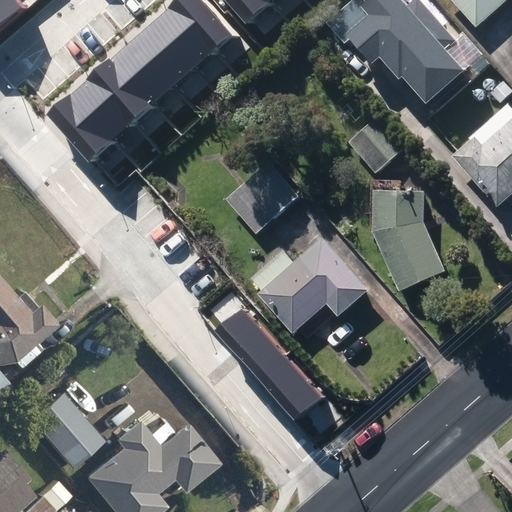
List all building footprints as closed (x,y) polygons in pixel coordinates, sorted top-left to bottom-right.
[(27,9),(19,0),(0,0),(0,33),(28,10),(27,9)] [(202,0),(180,0),(175,4),(215,51),(233,35),(202,0)] [(267,0),(230,0),(251,24),(273,6),(267,0)] [(415,0),(407,7),(400,0),(366,0),(333,29),(345,42),(349,39),(370,64),(380,55),(399,77),(402,74),(426,102),(462,71),(443,49),(453,39),(419,0),(415,0)] [(445,0),(475,32),(509,0),(445,0)] [(154,22),(194,68),(215,51),(175,4),(154,22)] [(154,22),(134,39),(174,85),(194,68),(154,22)] [(114,56),(154,102),(174,85),(134,39),(114,56)] [(114,56),(94,73),(134,119),(154,102),(114,56)] [(72,92),(112,138),(134,119),(94,73),(72,92)] [(72,92),(48,113),(87,159),(112,138),(72,92)] [(454,157),(499,208),(511,195),(511,107),(510,106),(454,157)] [(350,144),(376,174),(404,150),(378,120),(350,144)] [(228,201),(257,235),(299,198),(269,164),(228,201)] [(374,233),(400,292),(448,272),(426,222),(427,194),(376,191),(374,233)] [(429,224),(431,231),(439,228),(437,221),(429,224)] [(261,296),(294,334),(328,304),(340,317),(369,290),(324,239),(296,264),(285,253),(254,280),(265,292),(261,296)] [(0,365),(14,363),(56,326),(38,306),(35,308),(21,292),(14,298),(0,281),(0,365)] [(241,307),(215,331),(294,420),(321,397),(241,307)] [(0,399),(12,389),(0,374),(0,399)] [(25,420),(65,467),(98,439),(57,392),(25,420)] [(77,476),(105,511),(149,511),(158,505),(147,491),(164,477),(175,491),(210,462),(178,423),(167,431),(155,416),(152,418),(148,413),(138,421),(142,426),(138,429),(130,420),(107,438),(114,447),(77,476)] [(0,511),(4,511),(25,495),(14,483),(20,478),(0,455),(0,511)] [(15,511),(44,511),(47,509),(35,495),(15,511)]
